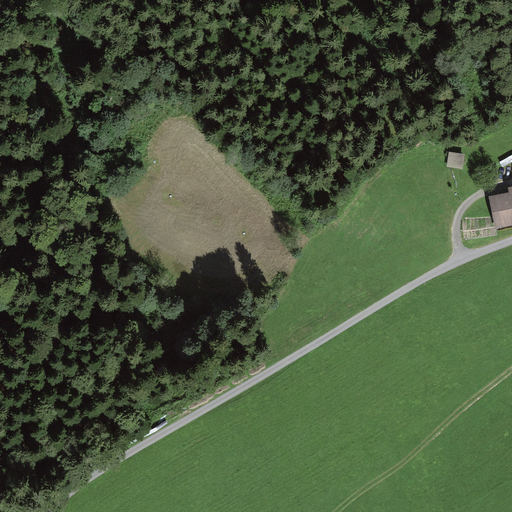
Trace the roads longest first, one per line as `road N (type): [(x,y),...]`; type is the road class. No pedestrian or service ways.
road 1 (unclassified): [(48,511),(97,472),(424,278),(511,240)]
road 2 (track): [(346,511),(511,371)]
